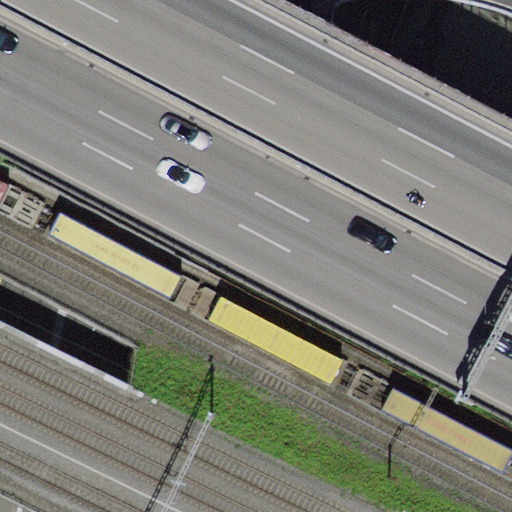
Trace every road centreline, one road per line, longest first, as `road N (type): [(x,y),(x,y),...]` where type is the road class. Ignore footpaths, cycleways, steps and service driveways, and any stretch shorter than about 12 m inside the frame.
road 1 (motorway): [(0,77),(511,344)]
road 2 (motorway): [(511,213),(120,0)]
road 3 (tertiary): [(161,71),(212,58),(274,66),(511,196)]
road 4 (secondary): [(19,511),(79,166)]
road 5 (secondary): [(90,29),(79,166)]
road 6 (secondary): [(79,166),(161,71)]
